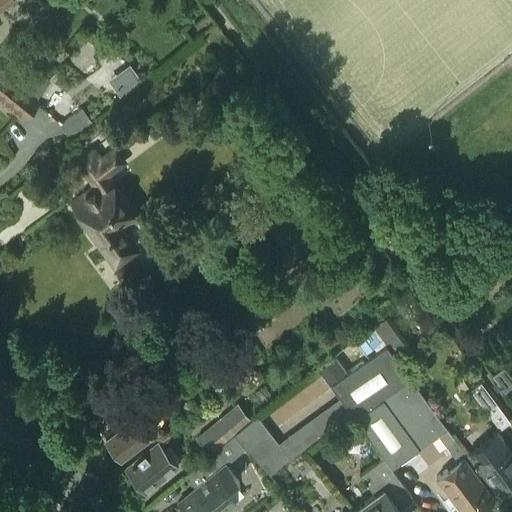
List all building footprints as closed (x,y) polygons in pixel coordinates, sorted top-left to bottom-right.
[(0,0),(0,96),(23,115),(38,97),(34,94),(47,79),(28,64),(17,78),(2,66),(0,67),(0,11),(15,0),(0,0)] [(81,109),(61,122),(69,135),(89,121),(81,109)] [(95,185),(71,202),(114,260),(136,244),(124,228),(138,218),(105,174),(124,160),(115,148),(100,159),(93,149),(77,160),(95,185)] [(493,251),(467,271),(480,287),(505,267),(493,251)] [(204,282),(190,295),(209,317),(224,304),(219,298),(218,298),(204,282)] [(374,320),(392,345),(402,338),(384,313),(374,320)] [(365,353),(380,341),(368,325),(353,337),(354,338),(339,350),(352,368),(368,357),(365,353)] [(368,357),(363,361),(352,368),(347,372),(330,383),(340,397),(351,412),(383,456),(391,467),(439,434),(448,428),(387,344),(368,357)] [(339,349),(333,353),(347,372),(352,368),(339,350),(339,349)] [(316,365),(330,384),(330,383),(347,372),(333,353),(316,365)] [(511,376),(505,366),(493,375),(505,392),(511,386),(511,376)] [(188,383),(186,380),(179,371),(162,385),(172,396),(188,383)] [(511,421),(480,381),(470,389),(500,429),(511,421)] [(210,452),(233,432),(254,415),(243,400),(198,437),(210,452)] [(122,456),(149,436),(150,435),(150,434),(155,430),(146,418),(148,416),(143,408),(134,415),(133,414),(106,435),(122,456)] [(257,414),(233,432),(235,434),(246,448),(268,475),(290,458),(278,442),(257,414)] [(463,457),(466,454),(448,428),(439,434),(458,461),(437,476),(463,511),(475,511),(494,498),(463,457)] [(511,451),(496,430),(467,451),(500,495),(511,485),(511,451)] [(235,434),(205,458),(195,466),(206,480),(178,502),(186,511),(224,511),(235,503),(224,490),(229,485),(218,470),(246,448),(235,434)] [(157,439),(125,465),(146,491),(178,465),(157,439)] [(375,493),(351,510),(352,511),(402,511),(396,504),(411,494),(391,467),(383,456),(360,473),(375,493)]
